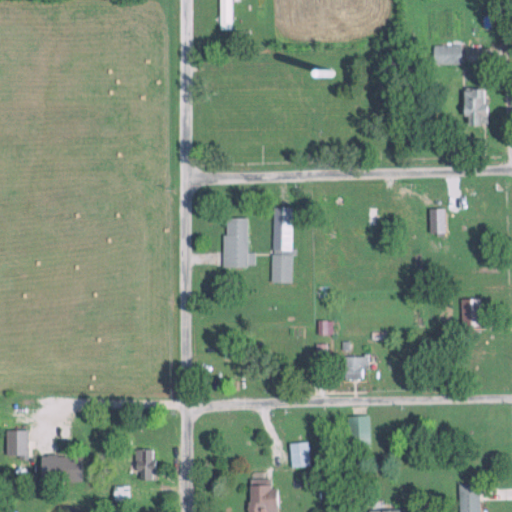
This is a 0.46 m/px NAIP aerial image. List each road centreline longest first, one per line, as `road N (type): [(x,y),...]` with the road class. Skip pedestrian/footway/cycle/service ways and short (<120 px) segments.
road 1 (residential): [(186,511),(185,0)]
road 2 (residential): [(511,169),(186,177)]
road 3 (residential): [(187,406),(511,398)]
